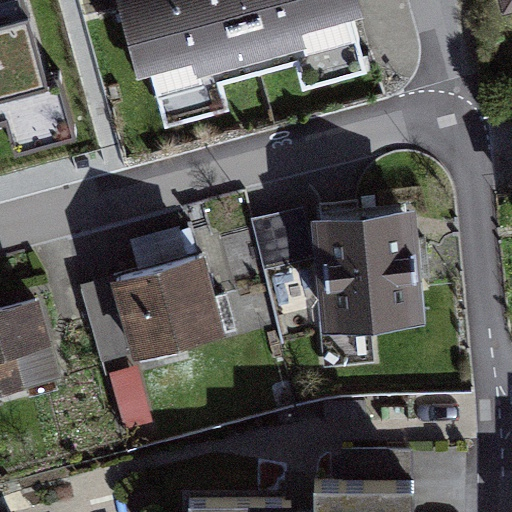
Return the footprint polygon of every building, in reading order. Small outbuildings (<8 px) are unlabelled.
[(46,76),(26,0),(0,0),(0,123),(7,121),(15,154),(80,137),(62,71),(46,76)] [(125,0),(156,120),(223,103),(216,78),(303,56),(307,72),(373,55),(358,0),(125,0)] [(403,241),(401,198),(304,203),(307,256),(310,318),(407,313),(403,241)] [(260,269),(307,256),(304,203),(246,214),(260,269)] [(191,245),(102,269),(124,351),(213,326),(191,245)] [(41,300),(0,311),(0,393),(63,376),(41,300)] [(185,507),(184,511),(399,511),(399,480),(300,482),(300,505),(285,505),(185,507)]
